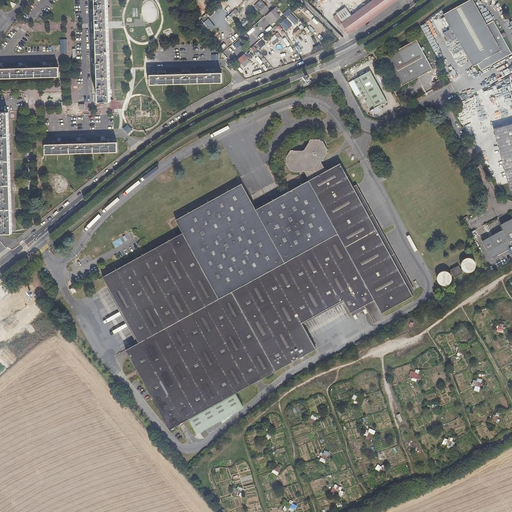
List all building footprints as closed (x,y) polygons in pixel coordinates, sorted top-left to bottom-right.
[(107,0),(95,0),(99,102),(101,102),(101,103),(106,103),(106,102),(111,101),(107,0)] [(261,0),(255,7),(264,15),(270,9),(261,0)] [(349,34),(396,0),(374,0),(342,23),(349,34)] [(486,23),(473,0),(467,0),(443,14),(473,66),(478,63),(482,70),(511,52),(511,51),(493,19),(486,23)] [(283,15),(277,7),(264,16),(271,25),(283,15)] [(222,21),(225,25),(239,13),(236,9),(222,21)] [(283,14),(286,18),(293,13),(290,9),(283,14)] [(287,32),(299,21),(292,14),(280,24),(287,32)] [(307,14),(301,19),(306,24),(311,19),(307,14)] [(240,24),(243,27),(248,22),(245,19),(240,24)] [(310,33),(304,38),(310,44),(316,39),(310,33)] [(242,43),(249,38),(246,34),(239,39),(242,43)] [(275,45),(280,40),(275,35),(270,41),(275,45)] [(416,38),(386,55),(402,85),(432,67),(416,38)] [(261,49),(266,44),(262,39),(257,44),(261,49)] [(243,54),(237,60),(241,64),(247,58),(243,54)] [(247,58),(241,64),(243,67),(249,61),(247,58)] [(59,67),(0,68),(0,78),(59,76),(59,67)] [(353,79),(370,109),(387,100),(370,70),(353,79)] [(222,73),(150,75),(150,84),(222,82),(222,73)] [(476,96),(464,102),(473,123),(485,118),(476,96)] [(8,113),(0,113),(0,234),(12,234),(8,113)] [(511,122),(495,127),(511,189),(511,122)] [(236,393),(294,361),(316,348),(302,322),(344,299),(351,313),(374,299),(382,312),(414,295),(340,162),(327,170),(321,160),(323,160),(328,152),(327,150),(328,149),(323,140),(321,140),(320,138),(311,138),(306,146),(305,145),(300,148),(300,149),(291,149),(286,157),(286,159),(286,161),(290,169),(292,169),(293,171),(302,171),(304,170),(309,179),(256,209),(242,183),(176,219),(183,232),(102,276),(139,342),(126,349),(170,429),(188,419),(197,434),(244,408),(236,393)] [(117,142),(45,144),(45,155),(118,152),(117,142)] [(511,249),(511,218),(502,224),(505,228),(483,241),(493,258),(511,248),(511,249)] [(462,267),(461,268),(459,265),(451,269),(452,271),(450,272),(447,270),(445,270),(442,270),(441,271),(439,273),(438,275),(438,277),(438,279),(439,281),(441,283),(442,284),(445,285),(449,284),(451,282),(452,281),(453,278),(452,276),(452,274),(454,273),(455,277),(463,272),(462,270),(464,269),(466,271),(468,271),(471,271),(473,270),(475,269),(476,267),(476,264),(476,262),(475,259),(472,257),(470,257),(467,257),(465,258),(463,260),(462,261),(462,263),(462,265),(462,267)] [(417,382),(418,379),(421,380),(423,375),(411,371),(409,376),(413,377),(412,380),(417,382)] [(478,378),(477,382),(476,381),(474,386),(480,388),(483,380),(478,378)] [(371,433),(368,432),(365,439),(371,441),(375,431),(372,430),(371,433)] [(376,452),(383,449),(380,440),(373,442),(376,452)] [(377,465),(376,470),(384,473),(386,468),(377,465)] [(330,493),(337,496),(340,490),(333,487),(330,493)]
